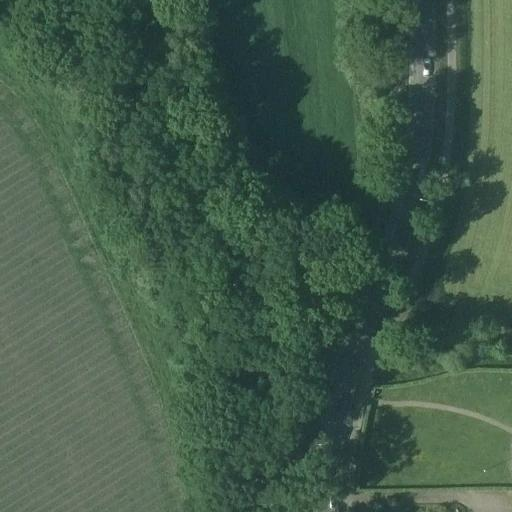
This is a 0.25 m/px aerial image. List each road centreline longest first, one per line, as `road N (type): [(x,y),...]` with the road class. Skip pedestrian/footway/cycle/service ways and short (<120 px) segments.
road 1 (secondary): [(326,511),(350,364),(414,210),(420,0)]
road 2 (track): [(81,0),(156,101),(273,292),(330,352)]
